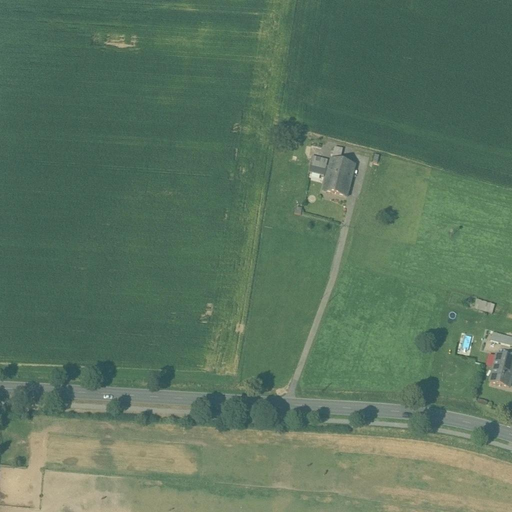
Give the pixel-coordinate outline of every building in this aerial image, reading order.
[(342,150),(334,148),(331,161),(339,163),(342,150)] [(327,161),(311,157),(309,166),(308,173),(323,177),(327,161)] [(331,161),(323,192),(346,198),(354,167),(339,163),(331,161)] [(475,302),(472,312),(491,317),(494,307),(475,302)] [(511,339),(492,334),(490,342),(511,347),(511,339)] [(511,374),(511,360),(496,356),(489,383),(509,388),(511,374)]
